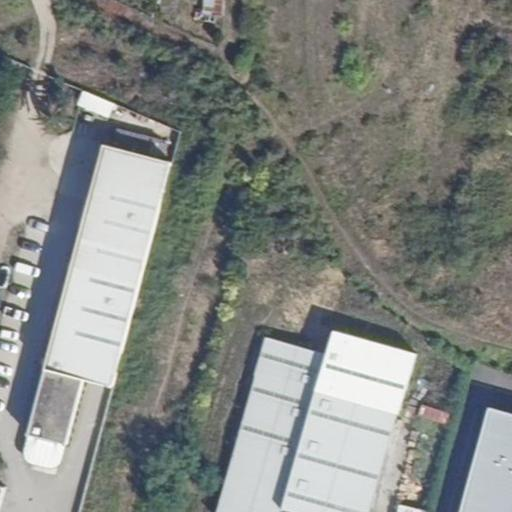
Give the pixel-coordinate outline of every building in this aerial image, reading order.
[(225,15),(226,0),(205,0),(204,13),(225,15)] [(83,90),(78,104),(110,115),(115,102),(83,90)] [(148,147),(105,137),(100,155),(90,153),(24,443),(64,454),(78,393),(109,399),(164,170),(144,165),(148,147)] [(373,511),(402,417),(320,392),(334,360),(292,345),(295,333),(275,329),(222,511),(373,511)] [(423,403),(418,416),(442,424),(447,411),(423,403)] [(511,511),(511,421),(501,419),(476,511),(511,511)]
